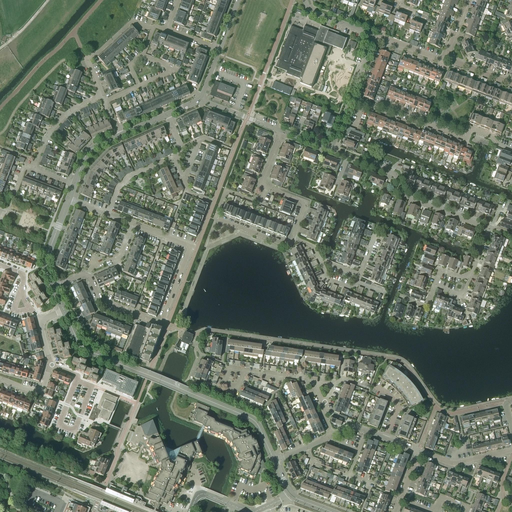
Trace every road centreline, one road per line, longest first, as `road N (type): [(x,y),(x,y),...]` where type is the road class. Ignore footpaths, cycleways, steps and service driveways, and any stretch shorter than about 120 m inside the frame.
road 1 (tertiary): [(274,461),(255,422),(92,353),(62,311)]
road 2 (residential): [(131,224),(191,246),(161,324),(106,304),(88,275)]
road 3 (residential): [(511,147),(467,130),(464,139),(350,98)]
road 4 (residential): [(490,226),(401,194),(394,173),(348,156)]
